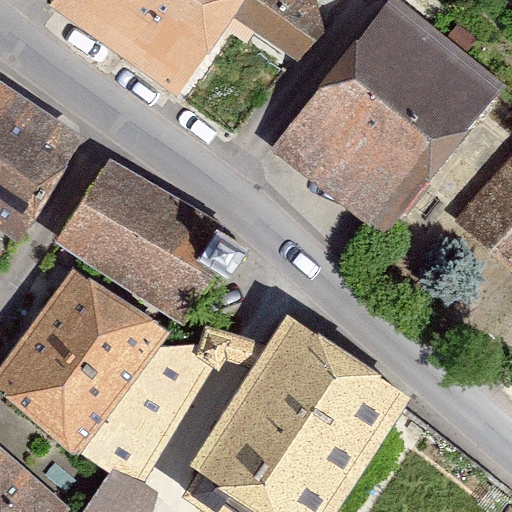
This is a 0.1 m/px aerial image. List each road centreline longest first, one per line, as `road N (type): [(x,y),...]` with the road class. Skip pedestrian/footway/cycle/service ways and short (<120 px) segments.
road 1 (unclassified): [(213,191),(270,231),(511,446)]
road 2 (residential): [(213,191),(379,0)]
road 3 (residential): [(121,123),(0,302)]
